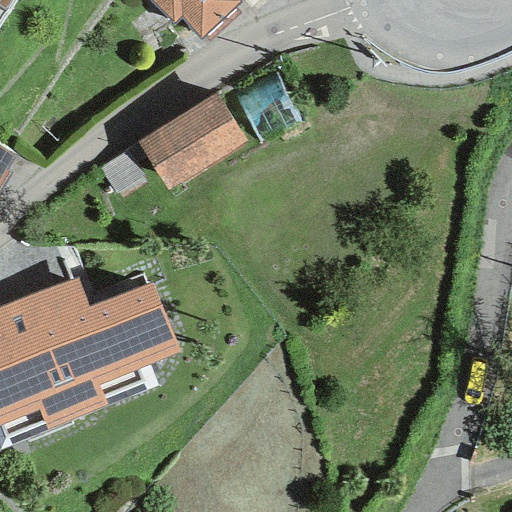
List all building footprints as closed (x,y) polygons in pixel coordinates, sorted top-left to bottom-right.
[(0,0),(0,24),(17,0),(0,0)] [(238,0),(149,0),(173,24),(181,16),(200,36),(238,0)] [(228,96),(154,148),(185,192),(265,144),(228,96)] [(12,154),(0,147),(0,187),(10,172),(3,167),(12,154)] [(0,423),(37,408),(46,429),(107,401),(99,383),(178,349),(150,280),(88,304),(76,277),(0,306),(0,423)]
